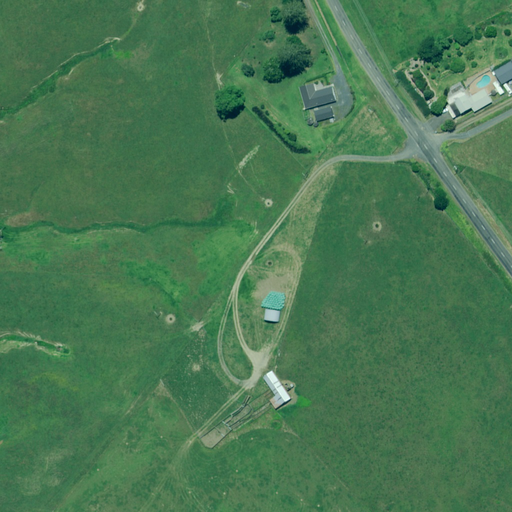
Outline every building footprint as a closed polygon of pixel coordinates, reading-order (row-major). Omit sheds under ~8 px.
[(511,79),(511,59),(495,70),(503,85),(511,79)] [(505,92),(499,81),(495,84),(498,89),(495,90),(497,94),(499,92),(501,95),(505,92)] [(336,101),(332,87),(316,92),(319,105),(336,101)] [(493,102),(486,89),(470,98),(465,90),(448,99),(451,105),(448,107),(455,118),(474,107),(476,112),(493,102)] [(312,124),(313,127),(328,123),(327,119),(334,117),(331,107),(315,112),(316,115),(310,117),(311,119),(310,119),(309,119),(308,119),(308,120),(307,121),(307,122),(307,123),(308,124),(309,125),(310,125),(311,125),(312,125),(312,124)] [(281,311),(268,310),(267,320),(279,322),(281,311)] [(288,382),(284,385),(275,372),(265,379),(278,396),(271,401),(277,409),(293,397),(289,392),(293,389),(288,382)]
